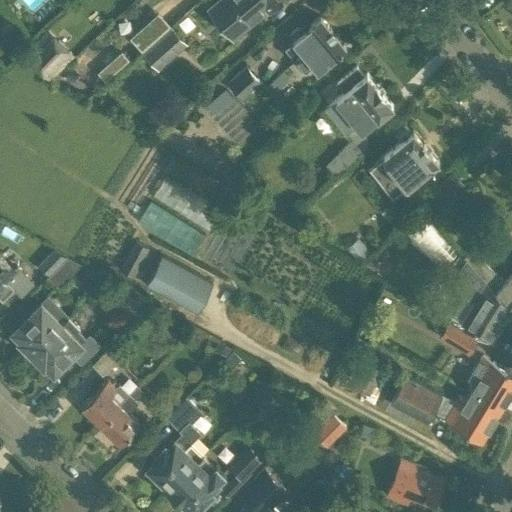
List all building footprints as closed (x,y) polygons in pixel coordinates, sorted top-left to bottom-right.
[(216,0),(208,7),(234,38),(268,9),(268,10),(279,0),(216,0)] [(170,26),(158,13),(131,37),(142,50),(170,26)] [(296,61),(333,31),(320,15),(305,27),(306,28),(292,40),(293,40),(284,47),(296,61)] [(3,36),(15,49),(28,36),(15,24),(3,36)] [(185,44),(170,26),(142,50),(157,68),(185,44)] [(49,76),(72,54),(48,30),(26,53),(49,76)] [(333,31),(296,61),(288,69),(296,78),(304,71),(305,72),(313,65),(317,69),(331,58),(331,59),(346,47),(333,31)] [(128,58),(121,49),(97,70),(104,78),(128,58)] [(242,97),(261,81),(246,64),(227,81),(242,97)] [(348,163),(355,156),(369,142),(359,132),(361,127),(377,114),(377,115),(392,103),(366,71),(364,73),(360,67),(340,83),(345,90),(324,107),(350,140),(337,153),(338,153),(326,165),(336,175),(348,163)] [(271,95),(287,80),(280,72),(264,87),(271,95)] [(215,113),(233,97),(225,88),(206,104),(215,113)] [(373,164),(379,171),(378,179),(383,185),(391,185),(397,192),(407,184),(408,184),(423,171),(424,172),(438,160),(429,149),(429,148),(422,140),(413,129),(410,131),(405,124),(395,132),(400,139),(398,141),(398,142),(383,155),(373,164)] [(445,199),(464,181),(452,169),(434,187),(445,199)] [(151,196),(207,222),(216,201),(160,176),(151,196)] [(442,201),(433,191),(419,203),(429,213),(442,201)] [(136,216),(189,251),(202,231),(149,197),(136,216)] [(435,254),(450,238),(417,208),(403,224),(435,254)] [(134,277),(149,247),(135,240),(119,269),(134,277)] [(346,256),(356,262),(362,252),(352,246),(346,256)] [(49,276),(60,264),(67,256),(53,249),(38,265),(49,276)] [(466,259),(505,303),(507,299),(511,303),(511,269),(503,279),(471,249),(463,257),(466,259)] [(197,312),(213,282),(213,281),(162,253),(145,284),(197,312)] [(0,297),(2,299),(14,287),(20,294),(33,282),(16,265),(13,269),(0,255),(0,297)] [(70,274),(81,263),(67,256),(60,264),(70,274)] [(505,303),(466,259),(450,285),(461,293),(448,314),(462,321),(491,339),(510,308),(505,303)] [(117,312),(125,321),(143,304),(134,295),(117,312)] [(31,353),(68,316),(48,296),(42,302),(41,301),(12,330),(20,338),(18,340),(31,353)] [(68,316),(31,353),(44,366),(45,364),(53,372),(71,355),(82,344),(81,343),(86,338),(78,330),(80,329),(68,316)] [(469,353),(476,341),(478,338),(448,320),(439,335),(469,353)] [(82,344),(71,355),(79,363),(99,344),(89,334),(86,338),(81,343),(82,344)] [(230,347),(218,340),(214,349),(226,355),(230,347)] [(92,364),(100,372),(103,375),(118,359),(107,349),(92,364)] [(224,359),(232,367),(240,358),(232,350),(224,359)] [(473,371),(510,394),(511,390),(511,372),(483,355),(473,371)] [(369,395),(382,371),(365,362),(352,387),(369,395)] [(510,394),(473,371),(468,379),(472,381),(467,389),(500,409),(510,394)] [(454,402),(455,401),(442,393),(404,373),(389,401),(427,420),(432,410),(445,418),(444,419),(481,441),(491,425),(454,402)] [(108,378),(81,404),(100,422),(120,402),(112,393),(117,388),(108,378)] [(129,393),(120,402),(100,422),(119,442),(140,421),(129,411),(138,402),(136,399),(143,392),(137,386),(129,393)] [(459,395),(455,401),(454,402),(491,425),(500,409),(467,389),(462,397),(459,395)] [(182,432),(203,412),(187,395),(165,416),(181,433),(182,432)] [(334,413),(337,410),(327,400),(304,423),(327,446),(347,425),(334,413)] [(363,424),(359,435),(374,440),(378,428),(363,424)] [(182,432),(181,433),(177,437),(175,436),(166,445),(165,444),(152,456),(155,459),(147,466),(158,477),(159,481),(163,486),(167,486),(168,488),(202,454),(190,443),(191,441),(182,432)] [(202,454),(168,488),(167,489),(169,491),(170,495),(174,500),(178,501),(180,502),(182,501),(190,510),(198,502),(200,504),(212,492),(211,491),(218,484),(228,495),(262,461),(251,450),(232,466),(230,464),(223,472),(216,465),(214,467),(202,454)] [(434,504),(444,477),(421,468),(421,466),(401,458),(387,494),(407,502),(410,495),(434,504)] [(342,463),(337,473),(345,478),(351,468),(342,463)] [(264,467),(237,493),(247,503),(238,511),(277,511),(271,505),(286,489),(264,467)]
